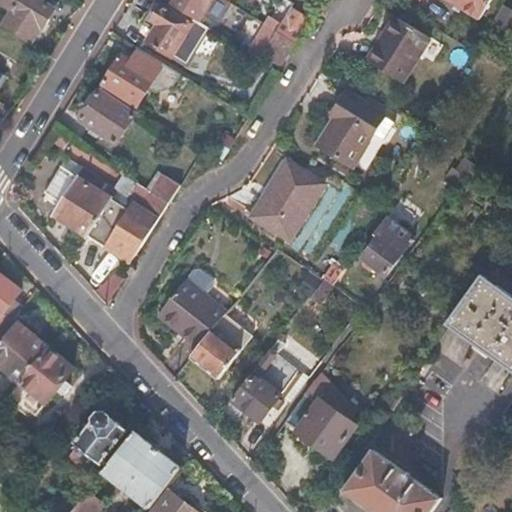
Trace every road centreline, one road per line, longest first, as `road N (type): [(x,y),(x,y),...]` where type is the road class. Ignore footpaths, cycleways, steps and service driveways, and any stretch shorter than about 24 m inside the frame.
road 1 (residential): [(349,0),(237,168),(192,198),(106,330)]
road 2 (residential): [(276,511),(106,330)]
road 3 (residential): [(107,0),(0,174)]
road 4 (residential): [(106,330),(0,216)]
